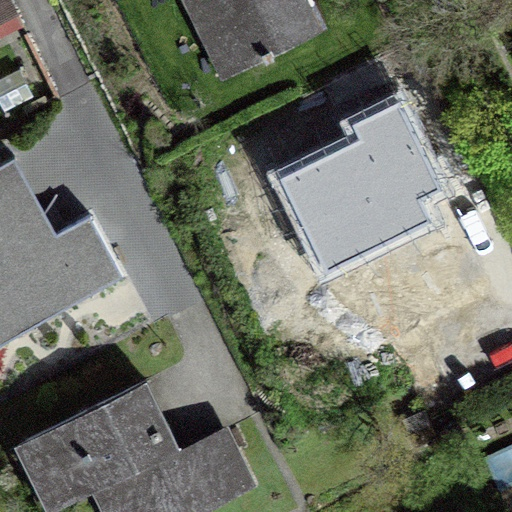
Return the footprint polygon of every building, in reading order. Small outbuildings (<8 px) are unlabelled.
[(4,0),(0,0),(0,19),(11,14),(4,0)] [(184,0),(222,74),(263,54),(265,60),(273,56),(271,51),(317,28),(302,0),(184,0)] [(326,267),(432,216),(421,195),(441,185),(399,97),(352,119),(359,135),(280,173),(326,267)] [(0,340),(122,274),(89,214),(44,238),(2,162),(0,162),(0,340)] [(465,306),(411,332),(437,385),(491,360),(465,306)] [(224,430),(173,455),(138,383),(25,439),(48,484),(85,465),(107,511),(194,511),(251,484),(224,430)]
